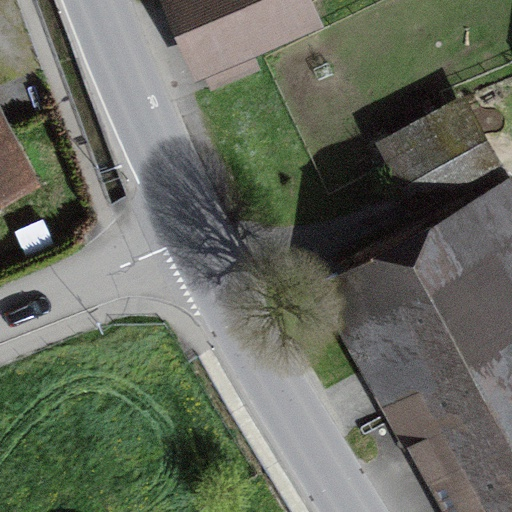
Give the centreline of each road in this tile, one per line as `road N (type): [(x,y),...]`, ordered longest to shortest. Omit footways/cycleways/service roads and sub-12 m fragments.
road 1 (unknown): [(197,237),(321,239),(511,160)]
road 2 (tertiary): [(197,237),(348,511)]
road 3 (tertiary): [(103,0),(197,237)]
road 4 (residential): [(197,237),(0,314)]
